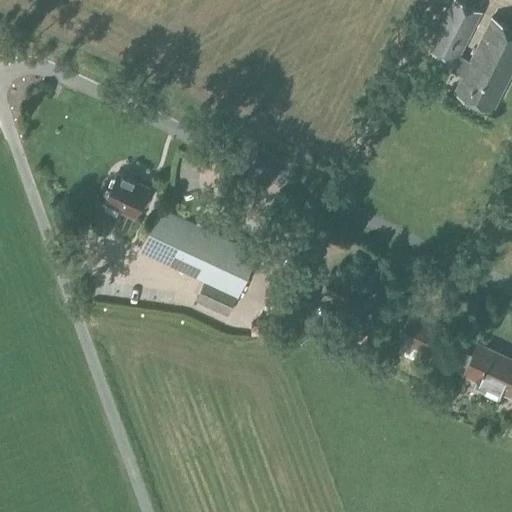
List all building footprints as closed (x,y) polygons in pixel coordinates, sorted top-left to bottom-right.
[(455,62),(451,70),(462,75),(454,90),(493,109),(511,71),(511,27),(491,17),(470,60),(460,55),(482,11),(461,0),(452,0),(428,48),(455,62)] [(120,171),(106,199),(123,208),(116,223),(129,229),(135,214),(149,186),(120,171)] [(160,205),(139,249),(204,279),(195,298),(227,313),(236,294),(237,294),(257,251),(160,205)] [(78,235),(90,225),(81,214),(68,224),(78,235)] [(368,289),(331,271),(322,291),(359,308),(368,289)] [(321,305),(316,318),(331,324),(336,311),(321,305)] [(412,315),(401,338),(427,351),(438,327),(412,315)] [(268,323),(243,325),(244,336),(269,335),(268,323)] [(511,358),(478,342),(472,356),(466,353),(460,355),(455,364),(458,370),(464,373),(478,379),(475,387),(499,398),(503,390),(511,394),(511,358)]
